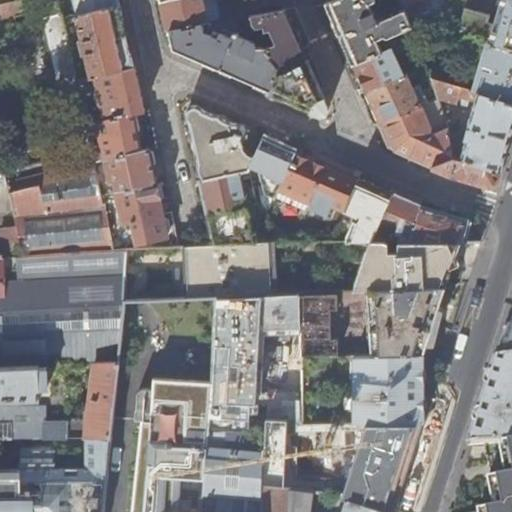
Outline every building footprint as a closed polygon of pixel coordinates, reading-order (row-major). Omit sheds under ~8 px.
[(0,0),(0,18),(2,26),(41,18),(71,154),(6,170),(9,183),(18,224),(25,255),(115,250),(87,125),(82,101),(80,97),(77,82),(74,67),(58,0),(0,0)] [(120,4),(118,0),(71,0),(75,16),(76,16),(118,5),(120,4)] [(217,9),(215,0),(164,0),(166,8),(171,29),(206,23),(220,21),(217,9)] [(388,34),(410,24),(407,16),(407,12),(403,5),(378,17),(371,2),(374,0),(330,0),(326,2),(338,29),(352,63),(356,61),(383,49),(380,40),(387,37),(388,34)] [(435,25),(442,0),(400,0),(403,5),(407,12),(407,16),(435,25)] [(511,0),(500,0),(497,10),(508,14),(507,18),(496,15),(489,40),(511,47),(511,0)] [(124,31),(118,5),(76,16),(75,16),(81,42),(79,43),(82,55),(83,55),(89,79),(131,67),(124,31)] [(247,16),(245,5),(217,9),(220,21),(242,17),(247,16)] [(292,23),(286,9),(285,9),(247,16),(242,17),(251,33),(256,29),(263,28),(264,32),(263,32),(264,43),(270,42),(271,47),(261,51),(278,64),(281,70),(307,59),(292,23)] [(278,64),(261,51),(252,48),(252,44),(224,31),(222,35),(207,29),(206,23),(171,29),(169,30),(174,48),(201,60),(240,77),(268,89),(278,64)] [(469,47),(472,36),(439,26),(438,38),(452,41),(452,40),(462,43),(462,45),(469,47)] [(417,39),(415,34),(404,39),(406,44),(417,39)] [(511,47),(489,40),(483,62),(494,65),(492,69),(482,66),(475,90),(511,100),(511,47)] [(404,73),(391,45),(383,49),(356,61),(360,72),(368,89),(369,88),(404,73)] [(426,63),(424,57),(413,62),(416,68),(426,63)] [(321,89),(307,59),(281,70),(278,64),(268,89),(267,92),(320,116),(323,116),(325,115),(327,113),(329,109),(328,105),(321,89)] [(84,81),(80,65),(74,67),(77,82),(84,81)] [(137,88),(133,67),(131,67),(89,79),(84,81),(77,82),(80,97),(93,94),(96,106),(99,105),(100,110),(90,111),(87,99),(82,101),(87,125),(97,123),(136,113),(142,111),(137,88)] [(451,84),(454,74),(444,72),(444,71),(435,68),(433,78),(451,84)] [(412,86),(405,72),(404,73),(369,88),(372,94),(375,101),(374,102),(382,120),(420,103),(427,100),(419,83),(412,86)] [(510,137),(511,130),(511,100),(475,90),(451,84),(433,78),(439,99),(469,107),(472,99),(475,100),(464,138),(449,135),(453,157),(501,170),(510,137)] [(449,135),(448,132),(442,109),(435,112),(439,124),(432,126),(420,103),(382,120),(379,122),(389,145),(433,165),(453,157),(449,135)] [(253,159),(249,157),(247,156),(244,152),(243,150),(244,146),(244,143),(246,139),(247,137),(246,132),(245,129),(243,128),(191,104),(186,108),(201,179),(239,171),(248,169),(249,166),(253,159)] [(139,151),(136,134),(141,133),(136,113),(97,123),(100,137),(99,138),(104,160),(139,151)] [(280,182),(295,151),(295,149),(277,141),(263,135),(253,159),(249,166),(280,182)] [(0,182),(9,183),(6,170),(0,142),(0,182)] [(156,182),(149,148),(139,151),(104,160),(109,182),(113,181),(116,190),(155,182),(156,182)] [(359,179),(346,173),(346,171),(309,154),(308,156),(301,153),(295,151),(280,182),(277,188),(309,203),(306,208),(325,216),(330,204),(344,211),(359,179)] [(499,175),(501,170),(453,157),(433,165),(442,169),(450,173),(489,185),(498,181),(499,175)] [(246,206),(239,171),(201,179),(203,189),(208,214),(245,206),(246,206)] [(370,240),(393,193),(374,185),(359,179),(344,211),(357,216),(358,214),(361,216),(358,223),(354,221),(345,241),(370,240)] [(0,228),(18,224),(9,183),(0,182),(0,256),(5,256),(0,230),(0,228)] [(163,214),(155,182),(116,190),(123,223),(132,221),(138,249),(179,247),(171,211),(163,214)] [(410,240),(421,206),(409,200),(393,193),(370,240),(391,239),(410,240)] [(254,225),(250,205),(246,206),(245,206),(208,214),(212,228),(216,246),(253,244),(249,226),(254,225)] [(463,233),(466,220),(421,206),(410,240),(461,241),(463,233)] [(452,266),(461,241),(410,240),(391,239),(370,240),(354,289),(367,288),(443,284),(446,284),(452,266)] [(278,293),(275,244),(267,244),(253,244),(216,246),(184,247),(186,298),(216,296),(278,293)] [(118,361),(125,301),(128,249),(115,250),(25,255),(5,256),(0,256),(0,367),(45,365),(94,362),(118,361)] [(431,322),(443,284),(367,288),(370,354),(422,351),(431,322)] [(303,421),(303,355),(302,291),(278,293),(216,296),(211,380),(209,429),(264,429),(261,484),(285,487),(293,488),(294,451),(292,434),(308,423),(308,427),(326,427),(326,421),(303,421)] [(511,356),(511,327),(504,328),(501,338),(495,358),(511,356)] [(422,387),(422,351),(370,354),(303,355),(303,421),(326,421),(366,421),(367,422),(422,421),(423,419),(422,387)] [(511,356),(495,358),(490,372),(484,391),(491,393),(507,396),(511,396),(511,356)] [(0,436),(110,436),(118,361),(94,362),(88,420),(73,419),(68,424),(62,423),(62,420),(45,421),(45,406),(30,406),(30,405),(0,405),(0,436)] [(46,389),(45,365),(0,367),(0,398),(39,397),(39,389),(46,389)] [(203,511),(209,429),(211,380),(154,379),(153,420),(144,420),(133,511),(203,511)] [(511,409),(511,396),(507,396),(491,393),(484,391),(481,403),(494,407),(505,410),(511,409)] [(511,440),(511,409),(505,410),(494,407),(481,403),(476,417),(468,444),(485,443),(511,440)] [(406,470),(422,421),(367,422),(342,493),(348,495),(393,511),(406,470)] [(246,511),(247,497),(260,498),(261,484),(264,429),(209,429),(203,511),(246,511)] [(511,511),(511,440),(485,443),(490,476),(497,509),(475,511),(511,511)] [(96,511),(103,461),(107,461),(109,441),(0,442),(0,511),(96,511)] [(283,511),(285,487),(261,484),(260,498),(259,511),(283,511)] [(309,511),(312,490),(293,488),(285,487),(283,511),(309,511)] [(392,511),(393,511),(348,495),(342,511),(392,511)]
